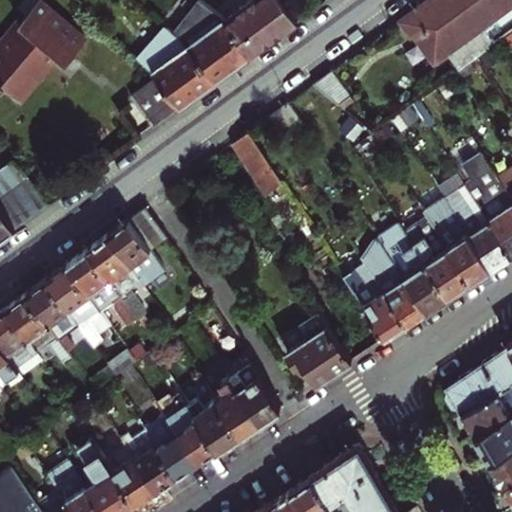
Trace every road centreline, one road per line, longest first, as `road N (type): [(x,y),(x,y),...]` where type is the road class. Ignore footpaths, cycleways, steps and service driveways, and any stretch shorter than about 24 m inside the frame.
road 1 (residential): [(380,0),(0,276)]
road 2 (residential): [(382,377),(181,511)]
road 3 (residential): [(511,290),(382,377)]
road 4 (residential): [(382,377),(461,511)]
